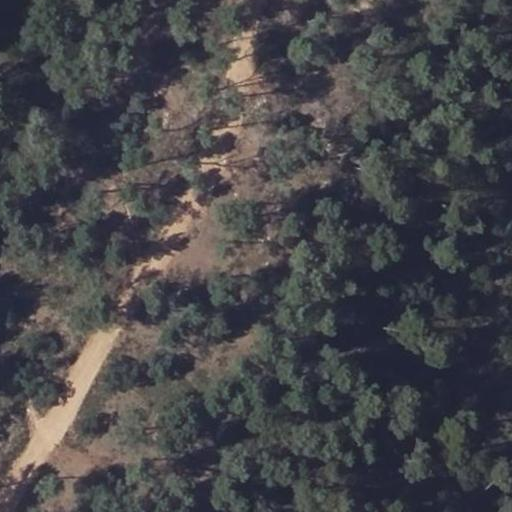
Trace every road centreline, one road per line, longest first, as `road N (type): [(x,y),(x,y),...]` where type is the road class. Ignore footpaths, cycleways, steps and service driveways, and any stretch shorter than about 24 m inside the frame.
road 1 (track): [(263,0),(215,159),(8,511)]
road 2 (track): [(48,441),(152,511)]
